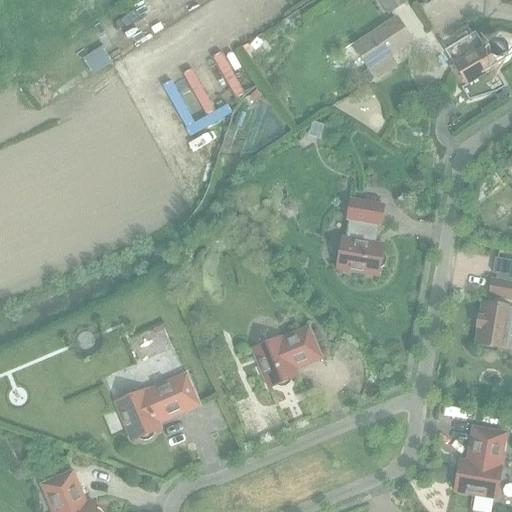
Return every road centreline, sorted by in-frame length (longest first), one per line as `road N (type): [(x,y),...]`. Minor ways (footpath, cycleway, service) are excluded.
road 1 (residential): [(511,119),(478,140),(458,169),(417,396)]
road 2 (residential): [(417,396),(191,486),(168,511)]
road 3 (residential): [(301,511),(408,457)]
